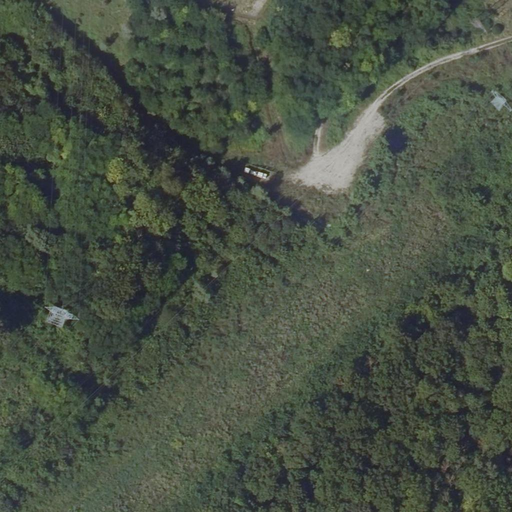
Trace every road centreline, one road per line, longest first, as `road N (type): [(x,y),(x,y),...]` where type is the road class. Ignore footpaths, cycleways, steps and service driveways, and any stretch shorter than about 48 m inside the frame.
road 1 (track): [(54,0),(148,94),(281,190),(302,192),(347,169),(376,105),(397,81),(511,38)]
road 2 (track): [(368,0),(339,57),(311,152),(323,186)]
